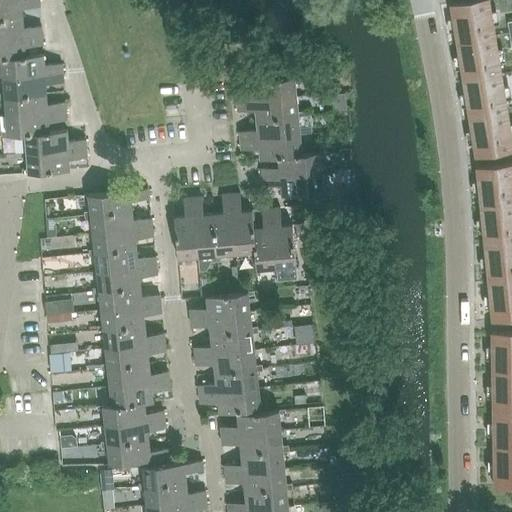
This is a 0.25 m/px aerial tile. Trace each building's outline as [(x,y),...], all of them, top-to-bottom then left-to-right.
[(0,0),(0,18),(23,16),(23,9),(40,8),(39,0),(0,0)] [(489,0),(465,0),(450,3),(456,37),(456,42),(495,35),(489,0)] [(24,28),(23,16),(0,18),(0,37),(42,34),(42,27),(24,28)] [(0,57),(1,57),(26,55),(26,46),(43,45),(42,34),(0,37),(0,57)] [(501,73),(495,35),(456,42),(463,79),(501,73)] [(26,57),(26,55),(1,57),(0,57),(0,59),(3,59),(4,76),(63,72),(62,64),(45,65),(44,55),(26,57)] [(0,95),(5,96),(47,92),(46,83),(64,82),(63,72),(4,76),(5,92),(0,92),(0,95)] [(501,73),(463,79),(469,117),(508,110),(501,73)] [(301,76),(252,81),(253,91),(236,93),(237,102),(296,97),(294,79),(301,79),(301,76)] [(47,92),(5,96),(0,95),(0,98),(6,98),(7,115),(66,110),(65,102),(48,103),(47,92)] [(298,112),(296,97),(237,102),(238,112),(255,110),(256,120),(298,116),(304,115),(304,111),(298,112)] [(24,133),(49,130),(49,123),(66,121),(66,110),(7,115),(8,131),(1,131),(2,135),(8,134),(8,136),(16,135),(25,135),(24,133)] [(511,137),(508,110),(469,117),(475,156),(511,149),(511,137)] [(304,115),(298,116),(256,120),(256,130),(239,131),(240,140),(300,135),(298,118),(304,117),(304,115)] [(27,151),(27,152),(86,147),(86,139),(68,141),(67,131),(49,132),(49,130),(24,133),(25,135),(16,135),(17,152),(27,151)] [(259,157),(277,155),(301,153),(300,135),(240,140),(241,149),(258,148),(259,157)] [(29,174),(70,171),(70,159),(87,158),(86,147),(27,152),(29,168),(22,168),(22,172),(29,171),(29,174)] [(260,167),(261,175),(320,171),(319,155),(326,154),(326,151),(301,153),(277,155),(278,165),(260,167)] [(511,161),(476,166),(480,205),(511,201),(511,161)] [(281,194),(284,194),(329,190),(329,186),(322,186),(320,171),(261,175),(262,184),(280,183),(281,194)] [(134,201),(152,199),(151,189),(90,195),(91,210),(85,211),(85,215),(92,214),(135,210),(134,201)] [(255,253),(257,253),(255,228),(254,210),(243,211),(242,192),(233,193),(238,254),(252,253),(253,257),(256,257),(255,253)] [(220,255),(238,254),(233,193),(225,194),(226,212),(216,213),(219,260),(221,260),(220,255)] [(204,195),(195,196),(200,257),(214,256),(214,261),(219,260),(216,213),(205,213),(204,195)] [(182,258),(200,257),(195,196),(185,197),(187,215),(177,216),(180,258),(181,263),(182,263),(182,258)] [(511,201),(480,205),(484,243),(511,239),(511,201)] [(257,275),(261,274),(260,269),(278,268),(274,208),(264,209),(266,227),(255,228),(257,253),(259,270),(256,270),(257,275)] [(283,208),(274,208),(278,268),(292,267),(293,272),(297,271),(296,267),(298,267),(295,225),(284,225),(283,208)] [(135,210),(92,214),(85,215),(85,217),(92,216),(94,233),(154,227),(153,218),(136,220),(135,210)] [(89,253),(96,253),(139,248),(138,238),(155,237),(154,227),(94,233),(95,248),(89,249),(89,253)] [(511,239),(484,243),(488,281),(511,278),(511,239)] [(140,258),(139,248),(96,253),(89,253),(89,255),(96,255),(98,272),(158,265),(157,256),(140,258)] [(63,258),(38,259),(39,277),(76,275),(76,263),(64,263),(63,258)] [(158,265),(98,272),(99,287),(93,287),(94,291),(143,286),(142,277),(159,275),(158,265)] [(511,278),(488,281),(492,320),(511,317),(511,278)] [(144,296),(143,286),(94,291),(94,293),(100,293),(102,310),(162,303),(161,294),(144,296)] [(191,308),(192,317),(251,310),(249,294),(254,294),(254,291),(248,291),(206,296),(208,306),(191,308)] [(98,329),(147,324),(146,315),(163,313),(162,303),(102,310),(103,325),(97,325),(98,329)] [(62,324),(64,307),(50,306),(47,322),(62,324)] [(253,329),(258,329),(258,326),(253,326),(251,310),(192,317),(193,326),(210,324),(211,334),(253,329)] [(104,331),(106,348),(166,341),(165,332),(148,334),(147,324),(98,329),(98,331),(104,331)] [(258,329),(253,329),(211,334),(212,344),(195,346),(196,355),(255,349),(253,332),(259,332),(258,329)] [(511,330),(491,330),(492,372),(511,371),(511,330)] [(167,351),(166,341),(106,348),(107,363),(101,364),(102,368),(151,362),(150,352),(167,351)] [(197,364),(214,362),(215,372),(257,368),(257,367),(262,367),(262,364),(257,364),(255,349),(196,355),(197,364)] [(152,372),(151,362),(102,368),(102,370),(108,369),(110,386),(170,380),(169,371),(152,372)] [(199,384),(201,393),(260,387),(258,370),(263,370),(262,367),(257,367),(257,368),(215,372),(216,382),(199,384)] [(511,371),(492,372),(492,408),(511,407),(511,371)] [(112,405),(146,402),(155,401),(154,391),(171,389),(170,380),(110,386),(111,401),(106,402),(106,406),(112,405)] [(262,402),(260,387),(201,393),(202,402),(218,400),(219,411),(267,406),(267,402),(262,402)] [(146,402),(112,405),(106,406),(97,407),(98,409),(103,408),(105,425),(165,419),(164,409),(147,411),(146,402)] [(511,407),(492,408),(493,444),(511,443),(511,407)] [(221,426),(222,436),(282,430),(280,413),(285,412),(285,410),(237,415),(238,425),(221,426)] [(102,445),(107,445),(150,440),(149,430),(166,428),(165,419),(105,425),(106,440),(101,441),(102,445)] [(282,430),(222,436),(223,445),(240,443),(241,453),(283,449),(289,448),(288,444),(283,445),(282,430)] [(150,440),(107,445),(102,445),(102,447),(107,446),(109,464),(169,458),(168,448),(151,449),(150,440)] [(511,443),(493,444),(494,485),(511,485),(511,443)] [(289,448),(283,449),(241,453),(242,463),(225,464),(226,474),(285,468),(284,451),(289,450),(289,448)] [(203,471),(202,461),(142,467),(143,482),(139,483),(139,487),(144,486),(186,483),(185,473),(203,471)] [(245,492),(287,487),(292,486),(292,483),(287,483),(285,468),(226,474),(227,483),(244,482),(245,492)] [(186,483),(144,486),(139,487),(139,489),(144,488),(146,505),(206,500),(205,491),(187,492),(186,483)] [(228,503),(229,511),(231,511),(289,506),(287,489),(293,489),(292,486),(287,487),(245,492),(245,501),(228,503)] [(189,511),(189,510),(207,509),(206,500),(146,505),(146,511),(189,511)]
